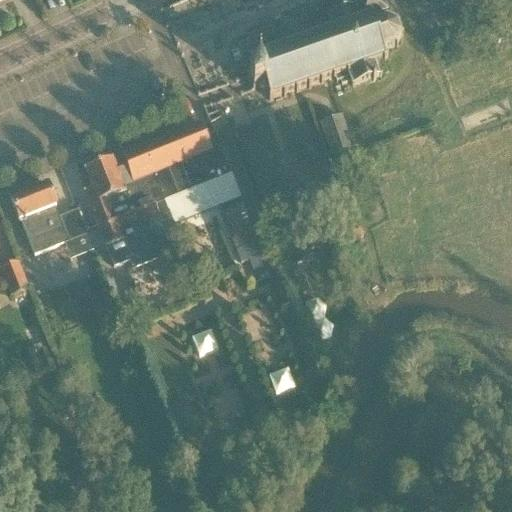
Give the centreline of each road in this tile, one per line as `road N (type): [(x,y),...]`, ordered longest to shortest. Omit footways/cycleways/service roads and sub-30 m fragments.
road 1 (residential): [(0,143),(174,63),(146,0)]
road 2 (tertiary): [(0,64),(142,0)]
